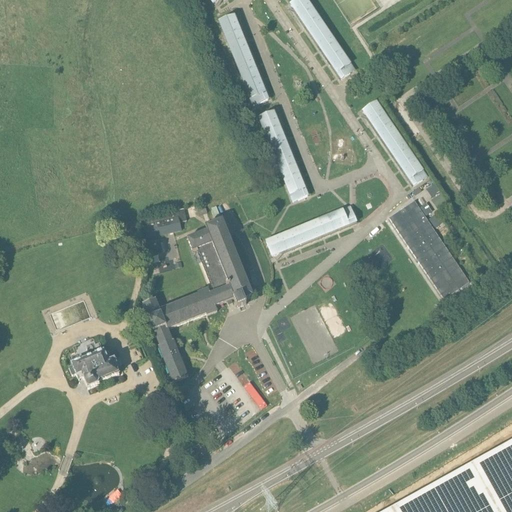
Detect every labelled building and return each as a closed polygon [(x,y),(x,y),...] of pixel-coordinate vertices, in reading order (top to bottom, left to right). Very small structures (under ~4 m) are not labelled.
[(340,79),(353,70),(305,0),(299,0),(290,6),(340,79)] [(252,105),(267,99),(234,17),(219,23),(252,105)] [(412,186),(425,177),(376,104),(363,113),(412,186)] [(292,201),(306,195),(273,114),(259,119),(292,201)] [(441,195),(431,202),(437,210),(446,204),(441,195)] [(204,204),(196,207),(199,217),(207,214),(204,204)] [(413,205),(388,222),(443,304),(469,287),(413,205)] [(422,208),(426,217),(433,214),(429,205),(422,208)] [(215,219),(219,217),(215,207),(211,209),(215,219)] [(147,240),(181,232),(179,224),(187,222),(184,210),(142,220),(147,240)] [(272,258),(353,224),(347,210),(266,243),(272,258)] [(253,298),(222,222),(205,229),(207,233),(187,240),(192,254),(196,252),(213,294),(210,295),(208,290),(197,294),(198,296),(159,312),(155,300),(142,305),(148,319),(147,319),(152,334),(153,333),(159,347),(158,348),(173,384),(188,378),(173,342),(171,342),(167,331),(206,315),(206,317),(217,312),(215,308),(233,301),(237,309),(246,305),(244,301),(253,298)] [(118,241),(126,237),(120,226),(112,230),(118,241)] [(104,355),(103,353),(71,366),(72,368),(68,370),(72,378),(76,377),(77,379),(83,376),(90,391),(101,386),(100,384),(118,376),(115,367),(116,367),(114,361),(111,362),(108,354),(104,355)] [(183,401),(190,395),(188,392),(180,397),(183,401)] [(511,511),(511,448),(400,511),(511,511)] [(124,499),(118,491),(104,501),(111,509),(124,499)]
